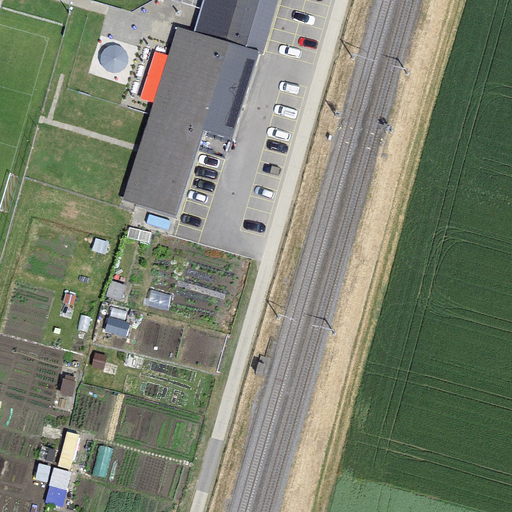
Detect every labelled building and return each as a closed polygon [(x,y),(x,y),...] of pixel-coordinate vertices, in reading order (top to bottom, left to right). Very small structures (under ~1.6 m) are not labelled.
[(283,0),(204,0),(194,32),(265,55),(283,0)] [(127,202),(177,218),(206,130),(237,139),(262,60),(193,37),(181,33),(154,118),(127,202)] [(129,59),(127,55),(124,52),(121,49),(117,48),(113,48),(109,50),(105,53),(103,57),(102,61),(102,66),(105,70),(108,73),(112,75),(117,75),(122,74),(125,71),(128,67),(129,63),(129,59)] [(106,329),(125,337),(134,315),(115,307),(106,329)] [(69,432),(59,464),(72,468),(82,436),(69,432)]
